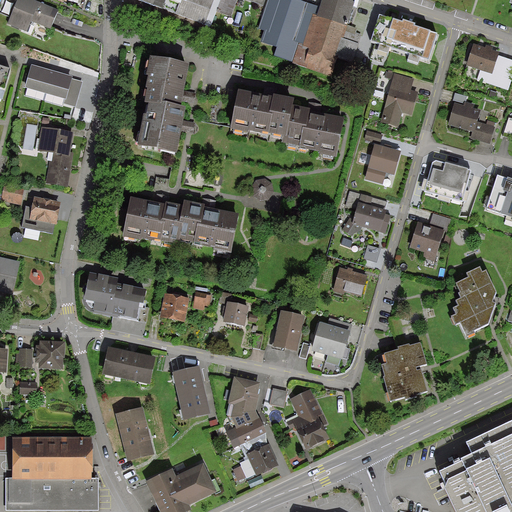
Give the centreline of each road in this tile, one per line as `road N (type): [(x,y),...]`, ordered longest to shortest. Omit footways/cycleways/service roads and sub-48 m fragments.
road 1 (residential): [(421,142),(350,381),(72,328)]
road 2 (residential): [(72,328),(67,267),(105,90),(112,0)]
road 3 (residential): [(136,511),(103,446),(72,328)]
road 4 (primary): [(511,385),(359,457)]
road 5 (primary): [(359,457),(241,511)]
road 6 (residential): [(456,19),(421,142)]
